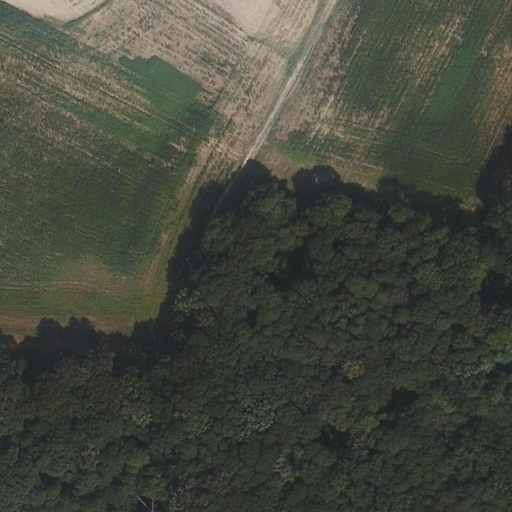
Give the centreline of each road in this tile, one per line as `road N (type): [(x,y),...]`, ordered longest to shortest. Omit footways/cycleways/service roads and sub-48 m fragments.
road 1 (track): [(334,0),(224,200),(168,362)]
road 2 (track): [(511,340),(270,364),(168,362)]
road 3 (track): [(0,359),(168,362)]
road 4 (track): [(168,362),(131,511)]
